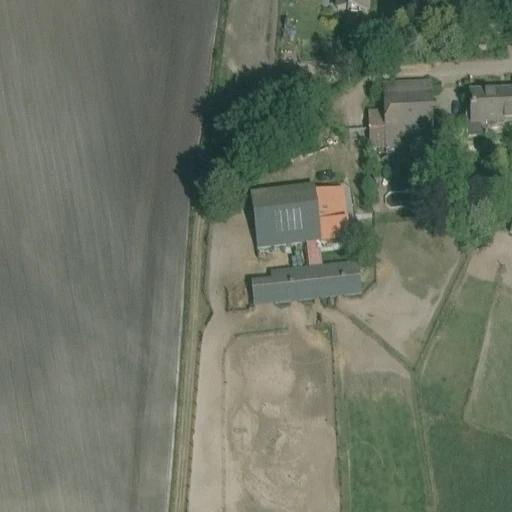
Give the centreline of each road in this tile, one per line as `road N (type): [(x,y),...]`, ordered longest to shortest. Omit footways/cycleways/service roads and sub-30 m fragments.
road 1 (track): [(176,511),(207,155),(267,123)]
road 2 (unclassified): [(267,123),(370,80),(429,67),(511,68)]
